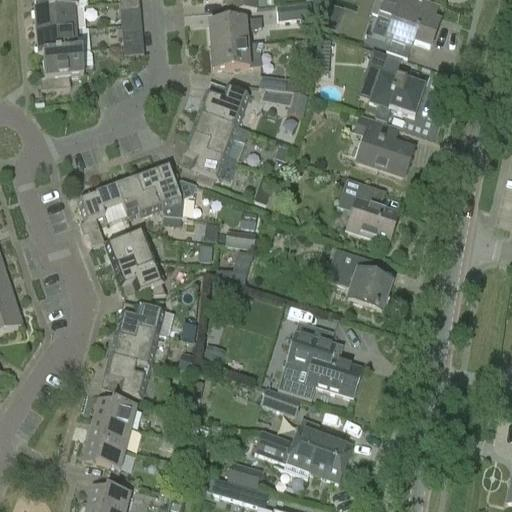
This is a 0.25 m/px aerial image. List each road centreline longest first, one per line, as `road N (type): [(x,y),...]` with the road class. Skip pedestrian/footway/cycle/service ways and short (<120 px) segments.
road 1 (residential): [(0,479),(2,432),(31,386),(76,343),(83,311),(78,277),(45,245),(23,175),(41,154)]
road 2 (tertiary): [(415,511),(460,248)]
road 3 (tertiary): [(460,248),(511,27)]
road 4 (residential): [(41,154),(126,121),(156,96),(150,0)]
